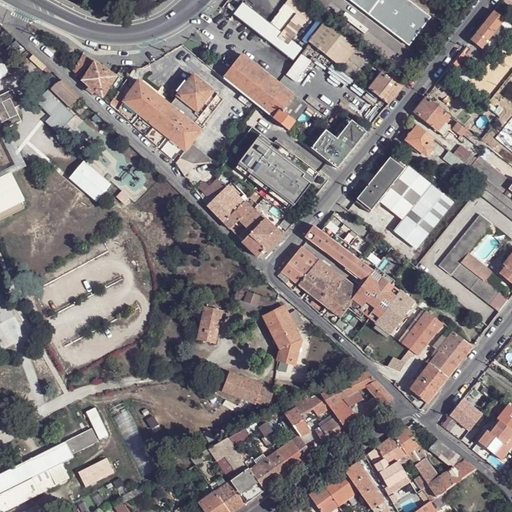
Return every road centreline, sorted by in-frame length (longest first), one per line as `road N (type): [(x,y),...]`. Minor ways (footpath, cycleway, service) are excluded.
road 1 (residential): [(270,275),(26,38),(24,0)]
road 2 (residential): [(488,0),(270,275)]
road 3 (residential): [(270,275),(411,407)]
road 4 (residential): [(24,0),(108,35),(165,25),(200,0)]
road 5 (residential): [(411,407),(260,511)]
road 6 (residential): [(427,421),(511,318)]
